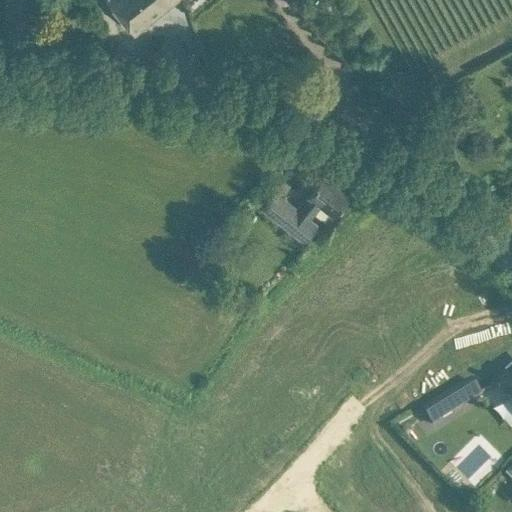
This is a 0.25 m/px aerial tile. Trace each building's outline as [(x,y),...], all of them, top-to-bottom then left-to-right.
[(108,0),(134,31),(172,0),(108,0)] [(332,212),(336,208),(348,192),(323,172),(307,192),(308,192),(296,207),(274,189),(262,204),(280,219),(306,240),(318,224),(309,217),(320,203),(332,212)] [(511,367),(498,380),(505,387),(501,390),(511,402),(511,367)] [(459,407),(487,390),(479,377),(452,394),(452,395),(432,407),(438,418),(458,405),(459,407)] [(426,474),(427,475),(428,474),(402,447),(401,448),(402,450),(394,458),(385,449),(384,450),(385,451),(367,469),(408,511),(409,511),(395,497),(412,480),(416,484),(426,474)] [(407,511),(408,511),(367,469),(350,486),(349,485),(348,486),(366,505),(358,511),(357,511),(356,511),(355,511),(392,511),(400,504),(407,511)]
